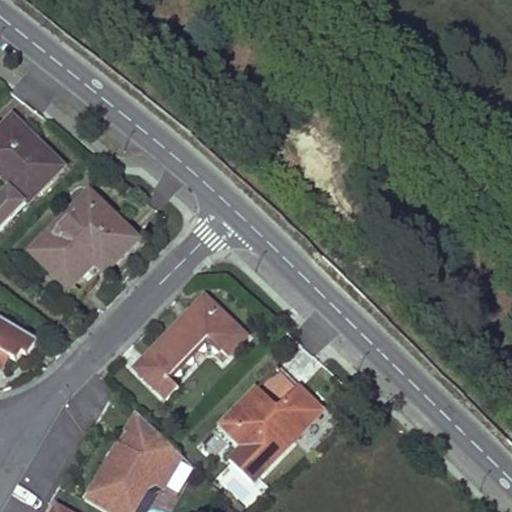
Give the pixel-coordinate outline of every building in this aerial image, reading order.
[(36,143),(12,119),(0,132),(0,163),(34,198),(62,170),(36,143)] [(34,198),(0,163),(0,179),(26,206),(34,198)] [(0,238),(26,209),(4,189),(0,193),(0,238)] [(135,241),(90,195),(33,254),(68,289),(70,287),(81,297),(102,276),(135,241)] [(245,338),(207,300),(160,348),(138,371),(168,401),(180,390),(170,380),(209,339),(229,357),(245,338)] [(36,345),(0,322),(0,353),(11,360),(18,365),(22,355),(29,360),(36,345)] [(11,360),(0,353),(0,370),(4,373),(11,360)] [(280,412),(259,392),(223,427),(246,449),(231,463),(253,484),(322,413),(308,399),(300,391),(280,412)] [(185,461),(138,416),(125,437),(131,441),(126,450),(119,446),(108,467),(92,495),(119,511),(137,511),(148,495),(159,488),(167,492),(185,461)] [(312,453),(326,432),(315,425),(301,446),(312,453)] [(131,441),(125,437),(119,446),(126,450),(131,441)] [(87,503),(102,511),(119,511),(92,495),(87,503)]
